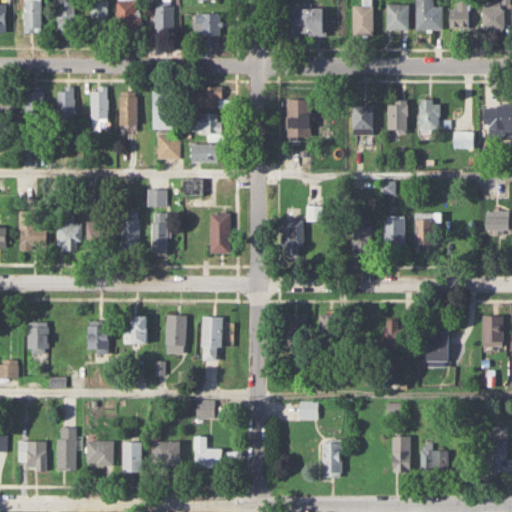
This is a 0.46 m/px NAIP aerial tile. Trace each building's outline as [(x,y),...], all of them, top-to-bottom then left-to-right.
[(41,0),(25,0),(25,33),(41,33),(41,0)] [(75,0),(59,0),(59,32),(75,32),(75,0)] [(108,0),(92,0),(92,32),(108,32),(108,0)] [(116,0),(116,32),(141,32),(140,0),(116,0)] [(415,0),(415,28),(442,28),(442,6),(433,6),(432,0),(415,0)] [(457,0),(457,8),(450,8),(450,26),(470,26),(469,0),(457,0)] [(506,2),(484,2),(483,28),(505,28),(506,2)] [(353,33),(374,33),(374,3),(353,3),(353,33)] [(387,28),(409,28),(409,3),(387,3),(387,28)] [(174,5),(156,5),(156,32),(174,32),(174,5)] [(327,35),(327,6),(291,6),(291,35),(327,35)] [(196,12),(196,34),(220,34),(220,12),(196,12)] [(74,86),(58,86),(58,120),(74,120),(74,86)] [(91,128),(107,128),(107,86),(91,86),(91,128)] [(193,106),(222,106),(222,86),(193,86),(193,106)] [(120,124),(137,124),(137,90),(120,90),(120,124)] [(25,118),(45,118),(45,91),(25,91),(25,118)] [(0,125),(14,126),(14,93),(0,92),(0,125)] [(179,128),(179,94),(154,94),(154,128),(179,128)] [(420,129),(440,129),(440,97),(420,97),(420,129)] [(289,98),(289,136),(313,136),(313,98),(289,98)] [(388,129),(408,129),(408,99),(388,99),(388,129)] [(511,126),(511,102),(483,103),(483,127),(511,126)] [(374,104),(352,104),(352,132),(374,132),(374,104)] [(192,129),(208,129),(208,139),(223,139),(223,112),(192,112),(192,129)] [(475,146),(475,130),(454,130),(454,146),(475,146)] [(0,153),(9,154),(9,131),(0,131),(0,153)] [(179,157),(179,133),(157,133),(157,157),(179,157)] [(192,161),(221,161),(221,143),(192,143),(192,161)] [(203,194),(203,178),(184,178),(184,194),(203,194)] [(165,205),(165,188),(148,188),(148,205),(165,205)] [(324,204),(308,204),(308,220),(324,220),(324,204)] [(45,209),(22,209),(22,249),(45,249),(45,209)] [(486,230),(511,230),(511,209),(486,209),(486,230)] [(231,252),(231,211),(212,211),(212,252),(231,252)] [(80,222),(74,222),(74,213),(57,213),(57,250),(80,250),(80,222)] [(122,252),(138,252),(138,217),(122,217),(122,252)] [(407,244),(407,217),(385,217),(385,244),(407,244)] [(416,244),(437,244),(437,217),(416,217),(416,244)] [(86,220),(86,251),(113,251),(113,220),(86,220)] [(285,258),(305,257),(305,220),(285,220),(285,258)] [(152,255),(168,255),(168,223),(152,223),(152,255)] [(310,346),(310,313),(289,313),(289,346),(310,346)] [(322,348),(341,348),(341,313),(322,313),(322,348)] [(168,353),(187,353),(187,314),(169,314),(168,353)] [(484,346),(504,346),(504,314),(484,314),(484,346)] [(204,360),(224,360),(224,316),(204,316),(204,360)] [(385,348),(404,348),(404,319),(385,319),(385,348)] [(48,321),(29,321),(29,352),(48,352),(48,321)] [(110,324),(89,324),(89,351),(110,351),(110,324)] [(450,331),(423,331),(423,361),(450,361),(450,331)] [(0,376),(1,377),(1,373),(14,373),(14,363),(0,362),(0,376)] [(215,417),(215,400),(196,400),(196,417),(215,417)] [(300,418),(319,418),(319,400),(300,400),(300,418)] [(60,469),(78,469),(78,426),(60,426),(60,469)] [(195,467),(224,467),(224,448),(207,448),(207,435),(195,435),(195,467)] [(413,435),(395,435),(395,470),(413,470),(413,435)] [(48,439),(20,439),(20,461),(30,461),(30,469),(48,469),(48,439)] [(116,440),(89,440),(89,464),(116,464),(116,440)] [(511,458),(509,459),(509,440),(489,440),(489,469),(511,469),(511,458)] [(125,471),(144,471),(144,441),(125,441),(125,471)] [(182,441),(157,441),(157,465),(182,465),(182,441)] [(343,442),(324,442),(324,475),(343,475),(343,442)] [(422,471),(448,471),(448,449),(422,449),(422,471)]
